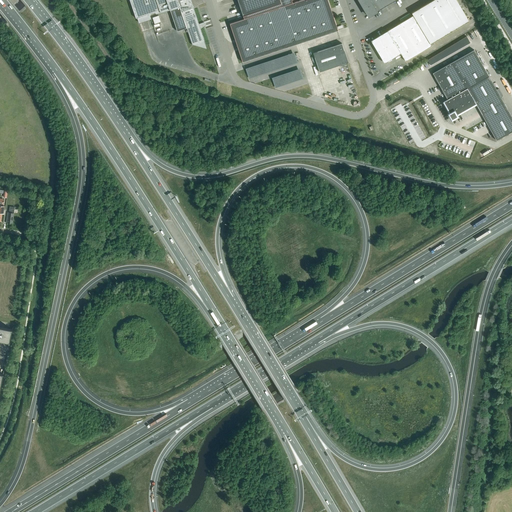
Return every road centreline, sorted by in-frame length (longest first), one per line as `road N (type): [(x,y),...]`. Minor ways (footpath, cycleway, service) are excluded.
road 1 (motorway): [(57,71),(83,149),(80,200),(20,469),(0,503)]
road 2 (motorway): [(511,184),(460,187),(299,155),(203,176),(170,169),(127,137)]
road 3 (motorway): [(316,340),(376,323),(410,328),(448,363),(455,408),(429,453),(386,469),(340,456),(302,418)]
road 4 (motorway): [(229,299),(217,234),(230,198),(271,168),(321,171),(355,198),(368,238),(358,276),(320,322)]
road 5 (motorway): [(184,406),(123,412),(91,399),(65,356),(67,314),(89,283),(125,267),(168,274),(213,310)]
road 6 (trunk): [(57,71),(213,310)]
road 7 (motorway): [(449,511),(478,320),(511,241)]
road 8 (motorway): [(316,340),(511,219)]
road 9 (motorway): [(511,205),(320,322)]
road 10 (unclassified): [(356,116),(236,80),(208,0)]
road 11 (motorway): [(35,511),(211,404)]
road 12 (motorway): [(184,406),(10,511)]
road 13 (trunk): [(229,299),(127,137)]
road 14 (trunk): [(127,137),(28,0)]
road 15 (motorway): [(320,322),(184,406)]
road 16 (trunk): [(213,310),(288,433)]
road 17 (trunk): [(302,418),(229,299)]
road 18 (unknown): [(412,75),(472,45),(511,106)]
road 19 (motorway): [(153,511),(160,458),(211,404)]
road 20 (unclassified): [(356,116),(372,98),(340,0)]
road 21 (motorway): [(211,404),(316,340)]
